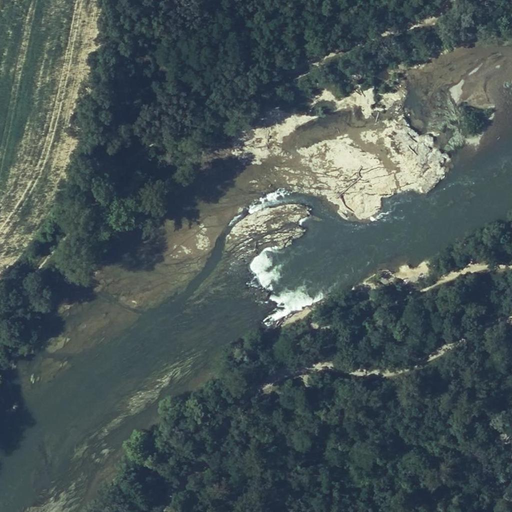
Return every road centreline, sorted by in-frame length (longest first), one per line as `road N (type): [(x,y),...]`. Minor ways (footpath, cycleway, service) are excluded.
road 1 (track): [(296,365),(382,367),(511,320)]
road 2 (track): [(165,511),(260,378),(296,365)]
